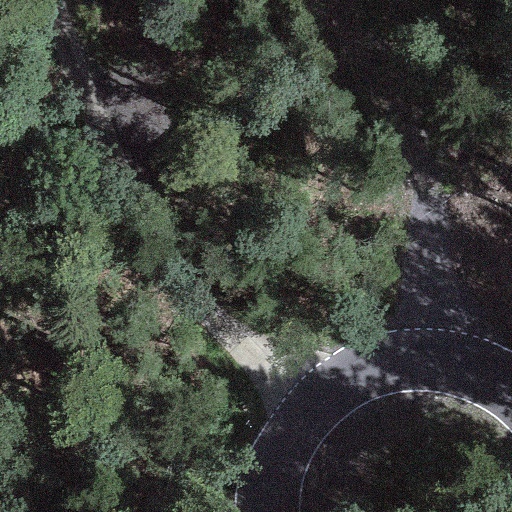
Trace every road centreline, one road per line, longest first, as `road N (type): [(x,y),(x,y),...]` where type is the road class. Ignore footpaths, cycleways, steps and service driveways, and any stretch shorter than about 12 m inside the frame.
road 1 (track): [(301,426),(222,311),(151,248),(92,164),(65,90),(48,0)]
road 2 (tertiary): [(281,511),(301,426),(352,379),(387,366),(453,363),(511,386)]
